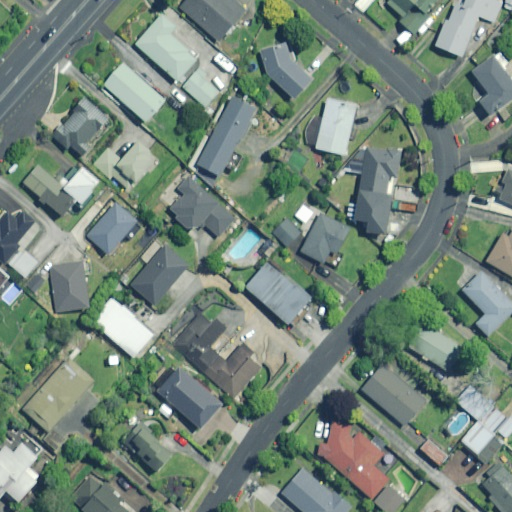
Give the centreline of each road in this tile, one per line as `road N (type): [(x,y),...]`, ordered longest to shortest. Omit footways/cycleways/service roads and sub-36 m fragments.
road 1 (residential): [(211,511),(277,412),(425,240),(443,197),(445,154),(421,100),(311,0)]
road 2 (unknown): [(322,361),(480,511)]
road 3 (secondary): [(0,97),(86,0)]
